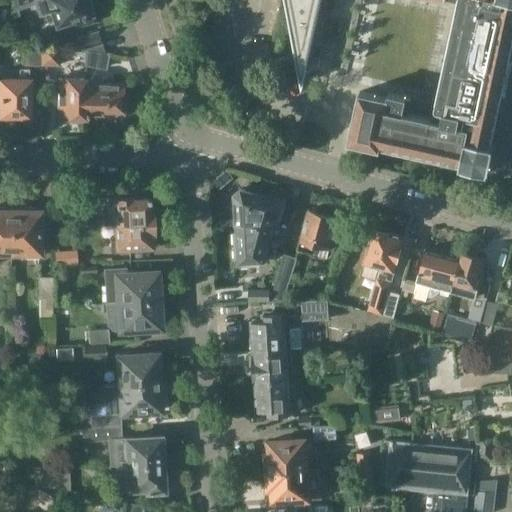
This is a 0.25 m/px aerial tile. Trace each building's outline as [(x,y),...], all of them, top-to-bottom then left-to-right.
[(17,0),(19,4),(29,0),(34,0),(38,12),(50,8),(55,25),(73,20),(75,26),(93,20),(90,10),(93,10),(89,0),(17,0)] [(286,0),(302,82),(320,0),(286,0)] [(443,68),(445,68),(433,117),(408,112),(411,97),(388,93),(387,97),(360,92),(349,141),(380,148),(381,146),(461,163),(460,166),(489,172),(495,145),(492,144),(504,90),(507,91),(509,82),(511,83),(511,79),(510,79),(511,69),(511,57),(510,57),(511,48),(511,0),(444,0),(458,3),(447,56),(445,56),(443,68)] [(97,31),(82,36),(86,49),(101,44),(97,31)] [(43,64),(43,44),(25,40),(25,64),(43,64)] [(43,44),(43,64),(59,65),(59,47),(43,44)] [(105,68),(107,55),(85,51),(83,63),(105,68)] [(0,78),(0,116),(3,116),(5,119),(10,119),(13,116),(29,117),(30,79),(29,79),(29,69),(20,69),(19,79),(0,78)] [(85,116),(86,81),(85,81),(85,79),(58,78),(57,118),(71,118),(74,122),(80,122),(83,119),(86,118),(86,116),(85,116)] [(85,116),(86,116),(103,116),(103,111),(122,111),(122,108),(125,105),(125,98),(121,94),(121,83),(94,82),(94,81),(86,81),(85,116)] [(261,228),(272,225),(280,200),(241,188),(234,194),(234,204),(237,205),(239,225),(239,226),(261,224),(261,228)] [(113,224),(113,227),(156,225),(156,224),(153,223),(152,205),(150,205),(149,197),(138,197),(137,196),(101,198),(102,225),(113,224)] [(294,212),(294,211),(283,207),(283,208),(277,227),(288,230),(294,212)] [(0,252),(9,253),(10,211),(9,211),(7,209),(0,208),(0,252)] [(10,211),(9,253),(39,253),(39,212),(34,212),(32,209),(24,209),(23,211),(10,211)] [(317,246),(330,250),(331,250),(335,248),(337,237),(335,234),(333,233),(337,218),(308,210),(298,250),(314,255),(317,246)] [(285,241),(288,230),(277,227),(272,225),(261,228),(261,224),(239,226),(239,225),(236,225),(237,248),(232,250),(233,260),(238,262),(238,263),(263,262),(267,241),(285,241)] [(156,225),(113,227),(113,239),(110,239),(110,249),(152,247),(152,238),(154,238),(154,235),(156,233),(156,225)] [(373,230),(364,263),(380,267),(381,267),(374,291),(368,311),(393,318),(399,298),(400,296),(390,293),(389,292),(388,292),(389,288),(390,287),(390,286),(393,276),(390,276),(391,271),(394,272),(401,244),(403,237),(402,237),(389,233),(390,229),(378,226),(376,225),(375,229),(373,228),(372,230),(373,230)] [(426,250),(418,283),(405,279),(402,291),(432,298),(439,294),(441,288),(452,291),(459,258),(438,253),(437,250),(431,249),(429,250),(426,250)] [(55,251),(56,265),(78,264),(77,250),(55,251)] [(461,252),(459,258),(452,291),(475,297),(487,300),(489,290),(478,287),(485,259),(478,257),(477,254),(470,252),(467,254),(461,252)] [(283,255),(277,280),(274,290),(271,302),(283,301),(296,259),(283,255)] [(95,265),(82,266),(82,274),(96,273),(95,265)] [(106,303),(158,299),(158,296),(160,293),(160,288),(157,285),(156,272),(130,273),(130,268),(105,269),(106,303)] [(54,315),(54,274),(40,274),(40,315),(54,315)] [(259,281),(259,290),(249,290),(249,302),(270,301),(269,290),(274,290),(277,280),(259,281)] [(499,293),(496,304),(498,304),(503,305),(505,294),(499,293)] [(158,300),(158,299),(106,303),(108,324),(113,329),(119,328),(119,329),(159,326),(158,313),(161,310),(160,302),(158,300)] [(252,322),(254,353),(287,350),(303,349),(301,322),(328,320),(327,302),(295,302),(295,316),(285,317),(285,314),(263,315),(263,321),(252,322)] [(493,325),(498,304),(496,304),(487,302),(482,322),(493,325)] [(439,332),(444,313),(433,310),(428,329),(439,332)] [(442,336),(471,344),(476,324),(458,319),(458,317),(448,314),(442,336)] [(108,342),(108,329),(89,330),(89,343),(108,342)] [(108,356),(107,345),(89,347),(89,358),(108,356)] [(71,347),(55,348),(56,359),(72,358),(71,347)] [(254,382),(256,382),(289,380),(287,350),(254,353),(254,355),(252,355),(254,382)] [(117,355),(119,387),(160,384),(159,384),(159,379),(161,376),(161,369),(158,367),(157,353),(117,355)] [(511,363),(470,362),(470,373),(511,374),(511,363)] [(291,415),(289,380),(256,382),(258,411),(269,410),(269,416),(291,415)] [(160,384),(119,387),(120,413),(160,411),(160,396),(163,393),(162,386),(160,384)] [(376,409),(376,406),(371,407),(371,410),(373,424),(400,421),(398,407),(376,409)] [(108,414),(92,415),(92,427),(121,425),(121,413),(108,414)] [(299,416),(300,427),(320,425),(319,415),(299,416)] [(122,439),(121,426),(90,428),(83,428),(84,441),(122,439)] [(336,426),(335,426),(314,427),(315,440),(336,439),(336,426)] [(460,432),(461,440),(472,438),(471,430),(460,432)] [(127,465),(163,463),(162,447),(163,446),(164,446),(165,444),(165,443),(166,441),(166,440),(165,439),(165,438),(164,438),(164,437),(162,436),(161,436),(161,435),(126,438),(127,465)] [(476,462),(492,464),(495,440),(480,438),(476,462)] [(267,454),(268,473),(307,470),(306,455),(314,455),(313,444),(311,444),(311,439),(267,442),(267,454)] [(385,440),(381,483),(387,483),(386,486),(440,491),(437,511),(466,511),(469,493),(473,449),(385,440)] [(372,465),(371,451),(356,453),(356,466),(372,465)] [(0,482),(5,480),(14,481),(13,480),(12,477),(2,458),(0,458),(0,482)] [(165,491),(163,463),(127,465),(116,466),(118,488),(129,487),(129,490),(146,489),(146,492),(165,491)] [(57,465),(55,465),(33,465),(33,483),(57,482),(57,472),(57,465)] [(372,465),(356,466),(357,477),(373,476),(372,465)] [(319,470),(307,470),(268,473),(269,490),(270,502),(321,498),(319,470)] [(475,477),(474,489),(495,491),(496,480),(475,477)] [(474,489),(473,499),(494,501),(495,491),(474,489)] [(473,499),(471,509),(493,511),(494,501),(473,499)]
